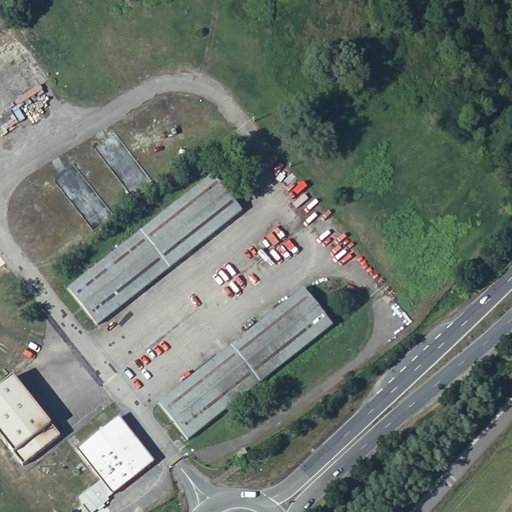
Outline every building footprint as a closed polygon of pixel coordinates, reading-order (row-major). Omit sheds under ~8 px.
[(49,87),(41,93),(60,121),(68,115),(49,87)] [(153,184),(114,134),(95,148),(134,198),(153,184)] [(112,217),(73,166),(55,180),(94,231),(112,217)] [(210,173),(67,288),(96,325),(239,209),(210,173)] [(302,288),(157,403),(186,439),(331,324),(302,288)] [(12,376),(0,385),(0,438),(22,465),(59,436),(12,376)] [(75,450),(99,481),(110,494),(152,461),(117,417),(75,450)] [(243,448),(235,453),(237,457),(245,452),(243,448)] [(99,481),(94,484),(105,498),(110,494),(99,481)] [(91,511),(107,500),(105,498),(94,484),(77,498),(82,504),(72,511),(91,511)]
